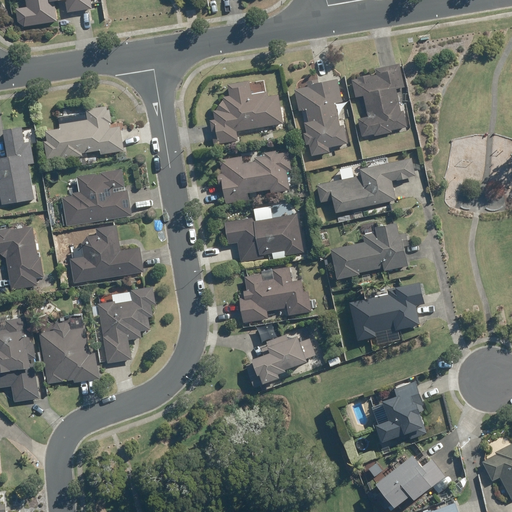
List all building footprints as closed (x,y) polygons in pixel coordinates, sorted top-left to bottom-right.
[(25,0),(26,7),(14,9),(16,22),(23,27),(56,22),(53,2),(62,0),(64,0),(66,13),(91,9),(89,0),(25,0)] [(398,64),(375,69),(376,75),(369,77),(369,75),(357,78),(358,79),(352,81),(355,97),(363,96),(368,117),(357,119),(361,137),(374,134),(374,136),(391,133),(390,131),(406,127),(403,111),(400,111),(395,89),(403,87),(398,64)] [(305,109),(308,122),(303,123),(306,133),(303,134),(305,145),(309,143),(312,156),(329,152),(328,148),(347,144),(343,125),(339,126),(334,104),(342,102),(336,79),(317,84),(316,80),(307,82),(308,87),(294,90),(298,111),(305,109)] [(213,112),(214,120),(209,121),(213,145),(237,141),(236,131),(282,124),(277,95),(267,97),(266,92),(250,95),(248,81),(227,85),(229,97),(224,98),(213,112)] [(109,128),(108,123),(110,123),(108,110),(106,110),(105,107),(85,110),(87,120),(59,125),(60,129),(44,132),(46,141),(43,142),(46,158),(59,156),(59,159),(81,156),(80,153),(99,150),(100,155),(123,151),(119,126),(109,128)] [(20,127),(2,131),(7,157),(0,157),(0,196),(2,205),(33,199),(27,165),(33,163),(29,142),(23,143),(20,127)] [(298,140),(289,142),(291,150),(299,148),(298,140)] [(240,157),(220,160),(222,174),(216,175),(218,184),(222,184),(225,203),(247,199),(246,193),(269,189),(270,193),(289,190),(285,171),(290,171),(287,152),(275,154),(275,151),(263,153),(264,156),(254,158),(254,161),(241,164),(240,157)] [(84,158),(76,160),(77,166),(85,165),(84,158)] [(411,158),(359,169),(360,177),(316,185),(320,202),(332,200),(335,213),(395,200),(391,180),(395,179),(396,181),(408,178),(408,177),(415,176),(411,158)] [(122,171),(105,174),(105,175),(96,177),(96,175),(81,178),(83,193),(76,194),(76,197),(66,198),(70,223),(131,213),(127,191),(114,193),(113,187),(124,185),(122,171)] [(255,218),(225,222),(228,244),(237,242),(240,262),(263,258),(262,254),(284,251),(284,255),(302,252),(296,215),(255,221),(255,218)] [(375,233),(362,235),(364,242),(330,250),(336,279),(359,275),(358,273),(382,268),(383,271),(407,266),(403,247),(408,246),(405,233),(398,235),(395,223),(374,228),(375,233)] [(81,245),(82,257),(70,259),(73,283),(143,272),(140,248),(119,251),(115,225),(95,228),(96,236),(86,237),(81,245)] [(11,258),(17,290),(42,285),(41,279),(49,277),(45,257),(42,258),(37,227),(16,231),(15,228),(0,230),(0,254),(5,254),(11,258)] [(261,275),(244,277),(246,291),(243,291),(243,298),(240,298),(243,322),(267,319),(266,311),(286,308),(288,315),(311,312),(308,291),(302,292),(301,280),(291,282),(289,267),(272,270),(274,280),(262,281),(261,275)] [(415,306),(423,304),(419,283),(387,290),(388,295),(349,303),(357,341),(375,337),(374,333),(394,328),(395,331),(419,326),(415,306)] [(151,287),(130,291),(132,301),(114,304),(114,301),(97,304),(97,306),(91,307),(93,317),(99,316),(107,363),(131,359),(128,340),(140,338),(139,332),(149,330),(147,317),(152,316),(150,305),(154,304),(151,287)] [(4,320),(6,330),(0,330),(0,387),(11,386),(13,402),(39,398),(33,359),(35,359),(32,341),(29,342),(25,317),(4,320)] [(53,328),(53,331),(39,333),(47,384),(72,379),(73,383),(99,379),(94,353),(89,354),(84,326),(70,328),(69,326),(65,322),(56,324),(53,328)] [(260,348),(263,355),(250,360),(251,364),(246,366),(253,387),(278,379),(276,374),(284,372),(283,370),(305,362),(303,359),(315,355),(309,339),(298,343),(296,336),(287,339),(285,335),(266,342),(268,346),(260,348)] [(337,357),(327,361),(329,366),(339,363),(337,357)] [(402,396),(387,401),(393,419),(380,424),(386,441),(413,432),(415,438),(431,432),(423,406),(429,404),(420,381),(399,388),(402,396)] [(361,439),(354,442),(358,450),(365,447),(361,439)] [(511,442),(496,451),(497,453),(483,461),(493,480),(500,476),(511,497),(511,442)] [(381,483),(387,490),(380,495),(391,508),(397,503),(400,506),(415,494),(419,499),(450,474),(437,458),(427,466),(417,454),(381,483)] [(426,511),(457,511),(455,503),(430,511),(426,511)]
